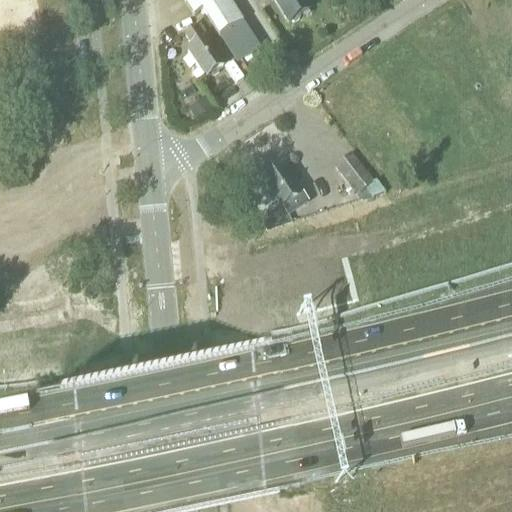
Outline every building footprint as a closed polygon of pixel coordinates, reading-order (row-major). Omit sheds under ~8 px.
[(11,54),(11,51),(11,0),(0,0),(0,70),(0,71),(2,69),(4,68),(6,66),(7,63),(8,61),(9,59),(10,56),(11,54)] [(199,14),(217,42),(242,26),(225,0),(179,0),(192,19),(199,14)] [(271,0),(288,26),(290,24),(293,25),(299,22),(299,19),(309,12),(301,0),(271,0)] [(186,56),(204,81),(208,78),(211,79),(218,75),(218,71),(222,69),(212,55),(216,53),(198,28),(181,40),(190,53),(186,56)] [(187,112),(195,124),(213,112),(205,100),(187,112)] [(351,157),(335,170),(357,198),(373,185),(351,157)] [(280,173),(263,184),(280,211),(282,210),(286,217),(306,204),(293,185),(290,187),(280,173)]
